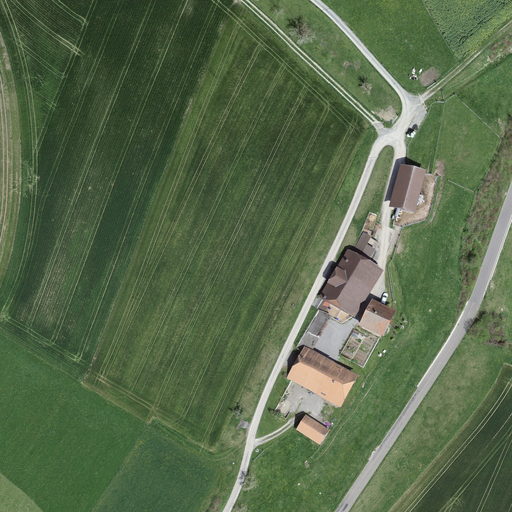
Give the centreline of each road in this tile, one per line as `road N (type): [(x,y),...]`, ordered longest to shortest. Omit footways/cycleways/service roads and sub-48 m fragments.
road 1 (track): [(228,511),(262,404),(374,159),(414,108)]
road 2 (unclassified): [(511,198),(467,317),(341,511)]
road 3 (track): [(384,244),(398,146),(243,0)]
road 4 (track): [(414,108),(312,0)]
road 5 (track): [(511,24),(414,108)]
